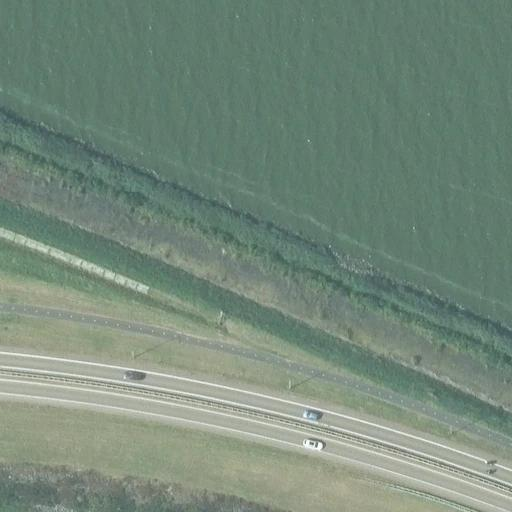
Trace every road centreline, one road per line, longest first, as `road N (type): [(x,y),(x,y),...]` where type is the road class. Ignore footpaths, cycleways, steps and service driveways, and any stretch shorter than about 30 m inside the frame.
road 1 (trunk): [(0,390),(246,428),(511,511)]
road 2 (trunk): [(511,483),(254,403),(0,363)]
